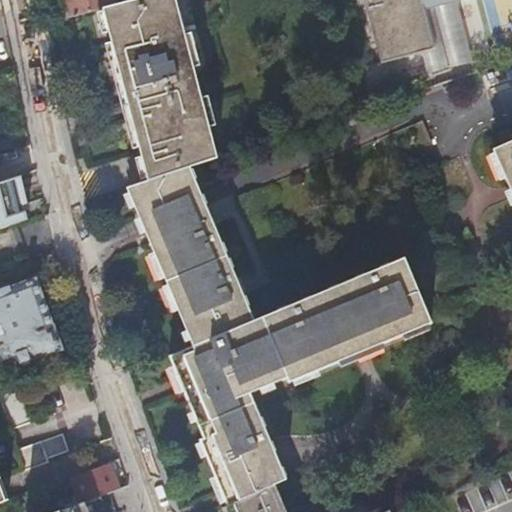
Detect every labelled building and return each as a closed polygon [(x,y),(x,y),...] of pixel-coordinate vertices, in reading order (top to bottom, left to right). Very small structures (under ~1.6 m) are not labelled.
[(64,0),(69,18),(105,8),(115,5),(113,0),(64,0)] [(151,181),(191,168),(218,158),(175,0),(136,0),(115,5),(105,8),(151,181)] [(434,48),(423,7),(421,0),(364,0),(380,62),(396,57),(396,58),(417,53),(417,52),(421,51),(434,48)] [(421,51),(431,88),(474,74),(454,0),(450,0),(423,7),(434,48),(421,51)] [(511,142),(494,151),(507,180),(511,191),(511,142)] [(164,278),(226,252),(212,218),(204,200),(191,168),(151,181),(127,189),(142,226),(149,241),(164,278)] [(14,179),(0,183),(0,229),(28,220),(14,179)] [(226,252),(164,278),(193,347),(226,333),(255,321),(240,286),(226,252)] [(255,321),(226,333),(252,394),(289,378),(291,383),(336,364),(433,324),(405,258),(255,321)] [(17,363),(18,367),(35,361),(34,357),(40,355),(40,356),(62,348),(54,325),(53,325),(36,277),(9,287),(9,285),(0,288),(0,371),(10,367),(10,366),(17,363)] [(180,382),(200,429),(257,406),(252,394),(226,333),(193,347),(169,356),(180,382)] [(277,455),(257,406),(200,429),(204,440),(200,442),(227,507),(229,506),(255,495),(275,487),(288,481),(277,455)] [(118,488),(109,463),(70,477),(80,502),(85,501),(118,488)] [(382,511),(380,507),(367,511),(286,511),(275,487),(255,495),(229,506),(232,511),(382,511)] [(415,500),(409,487),(396,492),(401,506),(415,500)] [(33,511),(26,493),(16,497),(21,509),(22,511),(33,511)] [(88,511),(85,501),(80,502),(54,511),(88,511)]
